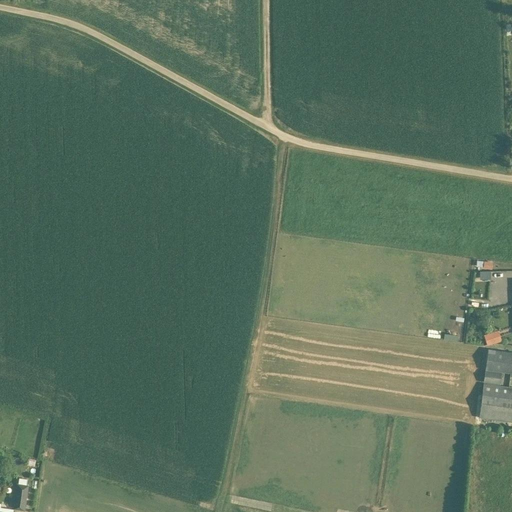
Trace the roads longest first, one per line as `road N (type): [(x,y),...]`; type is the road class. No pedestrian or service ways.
road 1 (track): [(284,136),(275,226),(220,511)]
road 2 (unclassified): [(511,178),(316,146),(267,126)]
road 3 (track): [(267,126),(266,0)]
